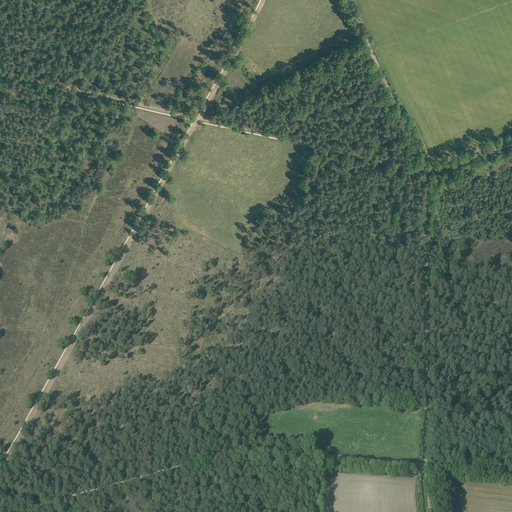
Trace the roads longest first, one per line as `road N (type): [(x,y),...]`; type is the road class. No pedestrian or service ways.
road 1 (track): [(425,467),(237,453),(25,511)]
road 2 (track): [(0,470),(198,119)]
road 3 (track): [(425,467),(423,167)]
road 4 (track): [(423,167),(198,119)]
road 5 (track): [(198,119),(0,72)]
road 6 (track): [(423,167),(347,0)]
road 7 (track): [(264,0),(198,119)]
